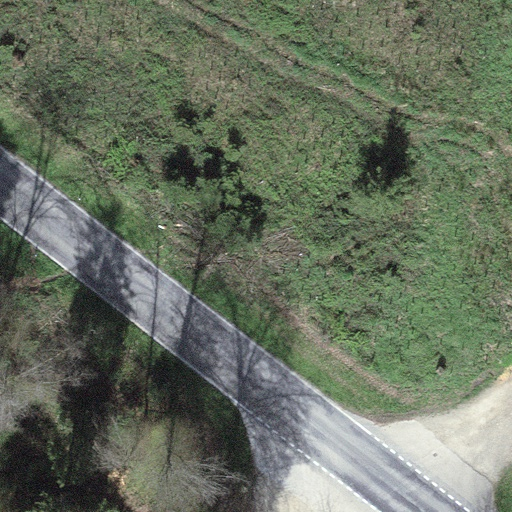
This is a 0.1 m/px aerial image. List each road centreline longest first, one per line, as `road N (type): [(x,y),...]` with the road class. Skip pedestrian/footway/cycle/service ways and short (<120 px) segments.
road 1 (tertiary): [(0,180),(326,434)]
road 2 (track): [(386,479),(511,400)]
road 3 (tertiary): [(326,434),(429,511)]
